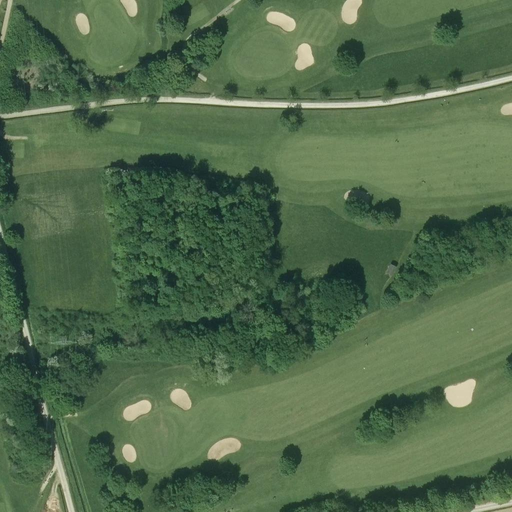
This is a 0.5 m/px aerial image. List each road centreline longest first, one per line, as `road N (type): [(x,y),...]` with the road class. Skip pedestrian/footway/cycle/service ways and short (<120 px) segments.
road 1 (track): [(0,114),(209,100),(347,104),(511,75)]
road 2 (track): [(69,511),(0,247)]
